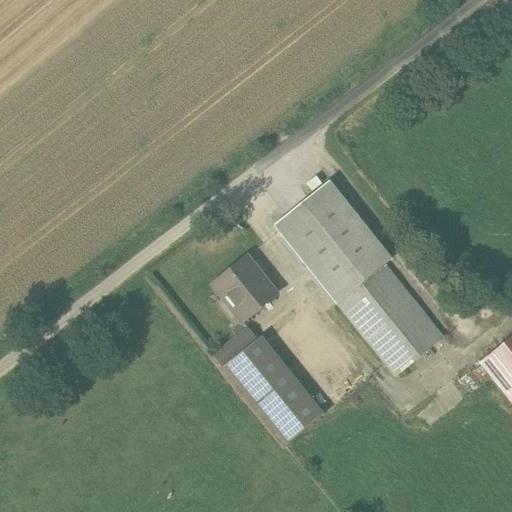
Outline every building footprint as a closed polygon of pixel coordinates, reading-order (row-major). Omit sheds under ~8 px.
[(392,262),(329,180),(269,227),(332,309),(383,269),(392,262)] [(245,259),(211,286),(222,300),(225,297),(242,318),(239,321),(240,323),(274,296),(245,259)] [(383,269),(332,309),(388,382),(438,341),(383,269)] [(256,340),(246,328),(212,356),(221,368),(256,340)] [(511,334),(478,362),(511,403),(511,334)] [(322,416),(259,338),(222,368),(284,446),(322,416)]
